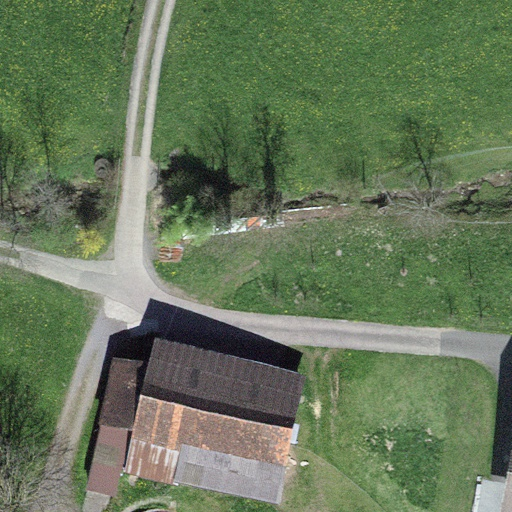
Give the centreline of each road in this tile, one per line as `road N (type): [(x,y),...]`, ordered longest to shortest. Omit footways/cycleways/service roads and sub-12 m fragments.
road 1 (track): [(145,300),(511,329)]
road 2 (unclassified): [(169,0),(152,46),(145,300)]
road 3 (track): [(145,300),(0,253)]
